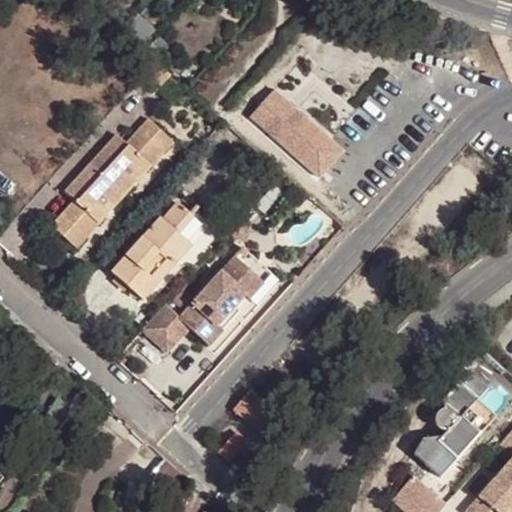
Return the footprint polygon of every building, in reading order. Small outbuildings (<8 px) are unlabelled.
[(140,75),(158,91),(172,77),(154,61),(140,75)] [(290,119),(296,111),(275,93),(269,100),(290,119)] [(269,100),(252,119),(321,179),(344,153),(331,141),(296,111),(290,119),(269,100)] [(47,226),(71,248),(169,143),(145,121),(123,145),(113,136),(60,193),(70,202),(47,226)] [(159,222),(173,235),(188,218),(174,205),(159,222)] [(108,275),(138,301),(170,266),(165,262),(183,243),(173,235),(159,222),(157,220),(108,275)] [(165,262),(170,266),(187,246),(183,243),(165,262)] [(185,328),(205,346),(219,331),(214,326),(242,296),(237,291),(251,275),(233,258),(176,320),(185,328)] [(242,296),(244,299),(261,283),(251,275),(237,291),(242,296)] [(176,320),(161,307),(153,316),(177,337),(185,328),(176,320)] [(140,331),(163,352),(177,337),(153,316),(140,331)] [(422,466),(431,474),(447,456),(453,460),(476,435),(466,426),(473,418),(464,411),(483,390),(464,374),(438,402),(438,404),(439,405),(438,411),(437,421),(436,424),(416,440),(410,455),(422,466)] [(253,389),(236,409),(257,427),(274,407),(253,389)] [(27,432),(42,445),(69,413),(54,400),(27,432)] [(511,426),(497,444),(511,457),(511,456),(511,426)] [(237,431),(219,452),(231,462),(249,442),(237,431)] [(511,456),(511,457),(463,511),(464,511),(505,511),(511,505),(511,456)] [(422,466),(411,479),(422,489),(433,476),(431,474),(422,466)] [(409,477),(388,500),(400,511),(435,511),(441,506),(422,489),(411,479),(409,477)]
